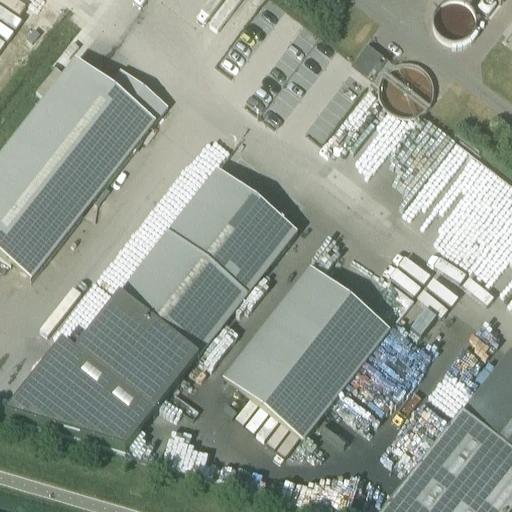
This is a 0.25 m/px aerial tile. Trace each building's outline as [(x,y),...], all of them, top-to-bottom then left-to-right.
[(449,0),(438,0),(422,15),(443,38),(465,18),(449,0)] [(366,51),(350,72),(368,86),(385,65),(366,51)] [(74,66),(0,159),(0,263),(32,288),(157,125),(166,112),(120,76),(107,92),(74,66)] [(216,177),(72,360),(151,422),(295,239),(216,177)] [(309,275),(222,386),(301,448),(388,337),(309,275)] [(511,511),(511,358),(509,357),(386,511),(511,511)] [(398,441),(390,456),(412,468),(420,453),(398,441)]
